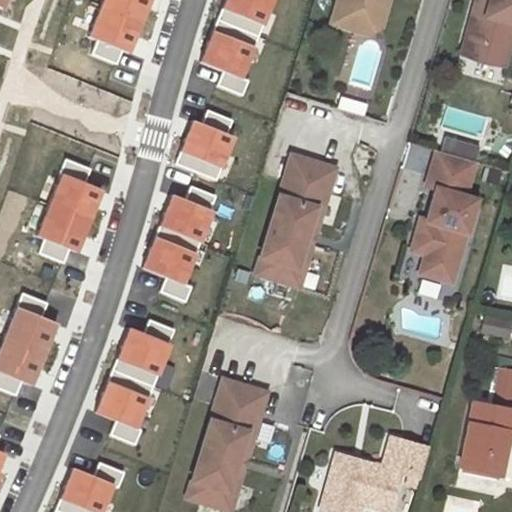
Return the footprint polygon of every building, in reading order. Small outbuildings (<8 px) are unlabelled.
[(367,12),(383,17),(388,0),(336,0),(332,15),(350,20),(367,12)] [(511,0),(475,0),(466,35),(508,47),(511,32),(511,0)] [(332,15),(329,25),(366,36),(379,29),(383,17),(367,12),(350,20),(332,15)] [(508,47),(466,35),(461,52),(503,64),(508,47)] [(475,199),(464,196),(473,161),(434,151),(425,187),(435,189),(426,221),(426,222),(429,223),(427,229),(418,227),(412,251),(426,255),(421,274),(453,283),(475,199)] [(289,158),(253,276),(296,289),(332,171),(289,158)] [(426,222),(426,221),(420,220),(418,227),(427,229),(429,223),(426,222)] [(484,316),(481,332),(506,337),(510,322),(484,316)] [(144,333),(169,344),(175,330),(150,320),(144,333)] [(144,333),(130,327),(95,412),(116,421),(139,430),(174,346),(169,344),(144,333)] [(511,372),(502,370),(494,406),(510,410),(511,398),(511,372)] [(228,511),(264,396),(220,382),(185,501),(221,511),(228,511)] [(472,402),(459,466),(498,474),(507,432),(511,432),(511,410),(510,410),(494,406),(472,402)] [(134,445),(139,430),(116,421),(110,435),(134,445)] [(420,478),(428,447),(390,436),(382,465),(335,452),(321,501),(359,511),(361,504),(389,511),(401,472),(420,478)] [(100,463),(95,476),(116,484),(121,486),(126,474),(100,463)] [(95,476),(72,467),(53,511),(105,511),(116,484),(95,476)] [(323,511),(358,511),(359,511),(321,501),(318,510),(323,511)]
